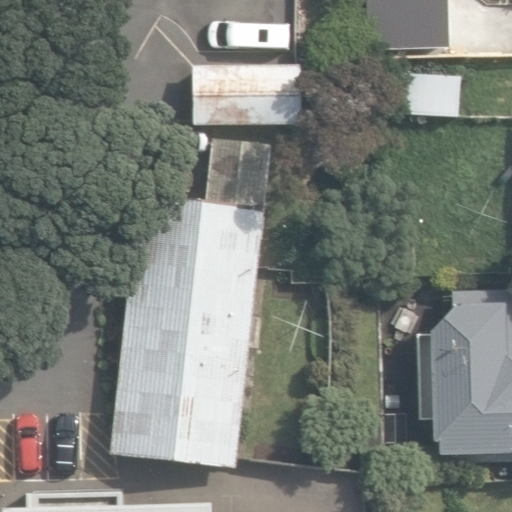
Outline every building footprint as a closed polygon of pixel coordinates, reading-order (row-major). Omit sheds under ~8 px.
[(369,0),(370,42),(446,41),(445,0),(369,0)] [(191,127),(301,125),(300,65),(190,66),(191,127)] [(382,112),(458,116),(460,75),(384,71),(382,112)] [(111,453),(236,466),(271,143),(212,137),(205,202),(139,195),(111,453)] [(378,236),(378,267),(414,266),(414,235),(378,236)] [(438,437),(438,456),(511,452),(511,287),(452,290),(453,306),(429,336),(418,336),(422,421),(428,421),(429,437),(438,437)] [(208,511),(208,503),(0,508),(0,511),(208,511)]
